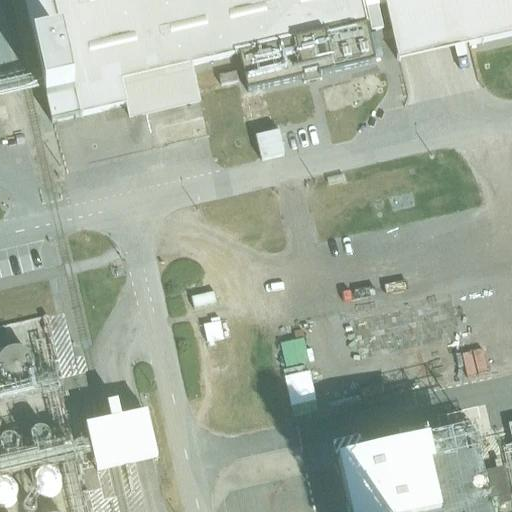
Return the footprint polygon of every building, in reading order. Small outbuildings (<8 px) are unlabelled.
[(511,0),(50,0),(51,2),(24,9),(53,126),(128,110),(131,124),(200,109),(192,68),(240,59),(248,95),(374,69),(371,36),(390,30),(399,65),(511,39),(511,0)] [(227,115),(203,121),(209,145),(232,139),(227,115)] [(162,121),(165,148),(189,146),(187,118),(162,121)] [(212,295),(190,301),(193,312),(214,307),(212,295)] [(277,301),(266,303),(270,320),(282,317),(277,301)] [(221,325),(204,326),(210,381),(226,380),(221,325)] [(303,342),(279,346),(283,371),(308,366),(303,342)] [(466,379),(486,375),(480,352),(460,357),(466,379)] [(33,378),(33,373),(32,368),(30,363),(26,359),(21,357),(16,356),(10,357),(6,359),(2,363),(0,366),(0,379),(1,383),(4,386),(8,389),(12,390),(17,391),(21,390),(25,388),(28,385),(31,382),(33,378)] [(283,380),(289,411),(314,407),(308,375),(283,380)] [(0,511),(0,484),(93,462),(91,448),(0,468),(0,410),(61,396),(58,384),(0,397),(0,511)] [(86,432),(91,448),(93,462),(97,478),(158,464),(148,418),(122,424),(118,407),(107,409),(111,427),(86,432)] [(511,511),(511,427),(493,432),(504,472),(510,502),(489,507),(490,511),(511,511)] [(50,444),(50,441),(48,438),(45,436),(42,435),(39,435),(36,436),(33,438),(31,441),(31,444),(31,447),(32,450),(34,452),(37,454),(40,455),(43,454),(46,453),(49,451),(50,448),(50,444)] [(20,451),(19,448),(18,445),(15,443),(12,442),(9,441),(6,442),(3,444),(1,447),(0,450),(0,453),(2,456),(4,459),(6,461),(10,461),(13,461),(16,459),(18,457),(20,454),(20,451)] [(490,511),(489,507),(510,502),(504,472),(502,472),(500,465),(494,466),(495,474),(481,477),(478,463),(467,465),(462,442),(338,469),(347,511),(490,511)] [(59,490),(60,488),(59,484),(58,482),(56,480),(53,477),(48,476),(44,476),(42,477),(39,479),(37,483),(36,486),(35,488),(36,492),(38,496),(42,499),(44,500),(47,500),(51,500),(53,499),(56,497),(57,495),(59,493),(59,490)] [(18,501),(18,498),(18,495),(17,492),(15,490),(13,487),(10,486),(7,485),(4,484),(1,485),(0,485),(0,511),(3,511),(6,511),(9,511),(12,509),(15,507),(16,505),(18,501)]
